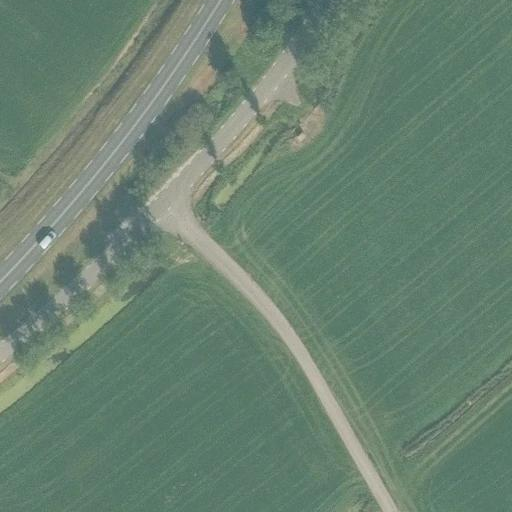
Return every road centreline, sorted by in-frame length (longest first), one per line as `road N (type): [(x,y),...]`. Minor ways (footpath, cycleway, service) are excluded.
road 1 (unclassified): [(0,353),(162,205),(258,98),(330,0)]
road 2 (primary): [(0,280),(99,170),(219,0)]
